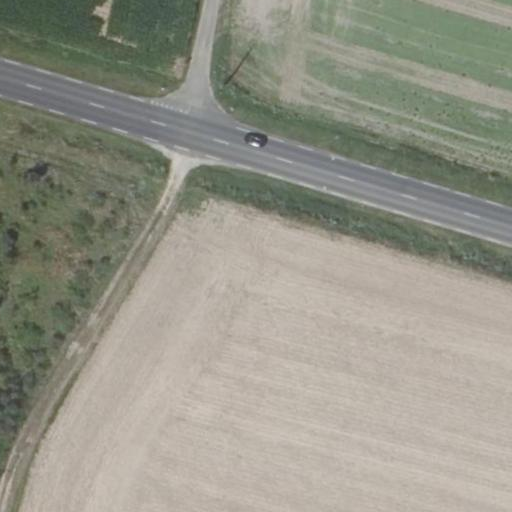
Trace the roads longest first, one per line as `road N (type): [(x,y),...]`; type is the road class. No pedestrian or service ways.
road 1 (track): [(188,133),(7,475),(1,511)]
road 2 (primary): [(511,228),(188,133)]
road 3 (primary): [(188,133),(0,78)]
road 4 (unclassified): [(211,0),(188,133)]
